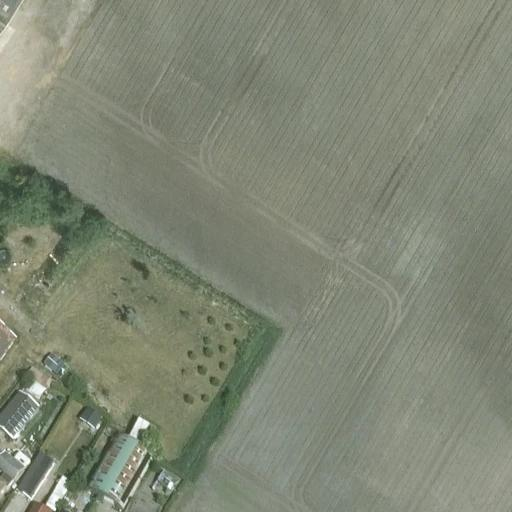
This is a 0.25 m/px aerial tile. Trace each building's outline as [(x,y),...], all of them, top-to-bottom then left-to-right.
[(0,0),(0,26),(18,0),(0,0)] [(0,359),(13,339),(0,330),(0,359)] [(0,420),(0,433),(13,444),(39,413),(20,397),(0,420)] [(103,420),(88,411),(80,423),(100,438),(108,426),(103,420)] [(146,422),(140,439),(151,443),(157,425),(146,422)] [(119,511),(122,511),(153,460),(116,438),(85,491),(119,511)] [(0,483),(0,488),(6,494),(13,485),(23,473),(4,457),(0,461),(0,474),(4,478),(0,483)] [(48,475),(33,466),(16,494),(31,503),(48,475)] [(60,511),(76,483),(68,478),(51,506),(60,511)]
